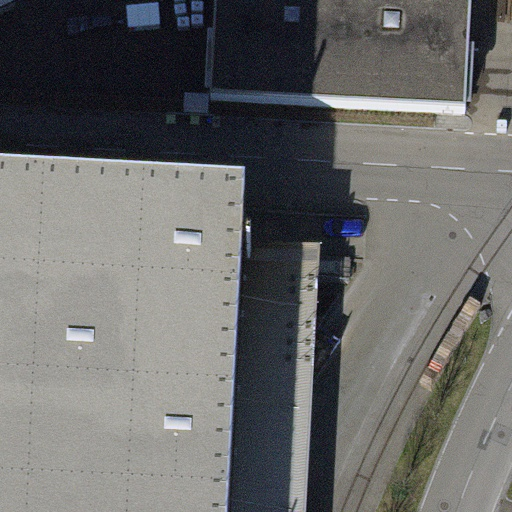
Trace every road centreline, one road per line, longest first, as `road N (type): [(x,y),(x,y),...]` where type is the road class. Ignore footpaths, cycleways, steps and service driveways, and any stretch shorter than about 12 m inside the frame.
road 1 (unknown): [(0,144),(178,0)]
road 2 (unclassified): [(458,511),(511,385)]
